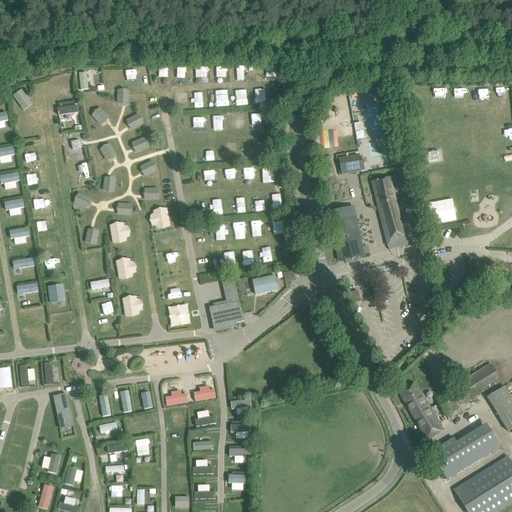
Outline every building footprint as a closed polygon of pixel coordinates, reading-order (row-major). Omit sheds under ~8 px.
[(226,78),(226,68),(217,68),(217,78),(226,78)] [(88,90),(88,72),(79,73),(80,90),(88,90)] [(255,104),(265,103),(265,93),(254,94),(255,104)] [(16,114),(37,111),(35,103),(15,106),(16,114)] [(60,117),(79,111),(76,103),(57,109),(60,117)] [(0,128),(8,127),(6,112),(0,113),(0,128)] [(235,114),(235,125),(246,124),(246,114),(235,114)] [(260,114),(251,114),(252,123),(260,123),(260,114)] [(39,126),(20,130),(22,139),(41,134),(39,126)] [(80,134),(62,136),(63,144),(81,142),(80,134)] [(112,153),(112,145),(93,145),(94,154),(112,153)] [(0,163),(14,162),(13,147),(0,148),(0,163)] [(205,161),(217,161),(216,150),(205,151),(205,161)] [(231,160),(231,150),(219,150),(219,160),(231,160)] [(440,159),(439,151),(417,154),(418,162),(440,159)] [(26,166),(38,163),(35,152),(24,154),(26,166)] [(339,159),(342,175),(361,171),(359,156),(339,159)] [(85,161),(67,163),(69,177),(86,175),(85,161)] [(19,173),(0,175),(0,178),(1,185),(4,184),(5,190),(17,188),(16,182),(20,181),(19,173)] [(389,250),(408,245),(402,222),(401,223),(390,177),(372,182),(389,250)] [(93,198),(92,187),(72,189),(73,196),(81,195),(82,199),(93,198)] [(31,195),(33,213),(40,212),(39,194),(31,195)] [(23,199),(4,202),(5,211),(9,210),(10,216),(21,215),(20,208),(24,207),(23,199)] [(453,200),(430,202),(432,224),(455,221),(453,200)] [(329,212),(334,235),(339,262),(364,256),(353,207),(329,212)] [(151,209),(152,229),(169,229),(169,208),(151,209)] [(110,224),(111,243),(129,243),(129,223),(110,224)] [(12,246),(27,243),(26,238),(30,237),(28,228),(10,231),(12,246)] [(159,236),(161,245),(170,244),(169,235),(159,236)] [(43,256),(60,253),(59,245),(42,248),(43,256)] [(102,251),(95,252),(97,265),(91,266),(92,274),(99,272),(99,275),(106,274),(102,251)] [(174,264),(173,254),(159,256),(161,266),(174,264)] [(12,262),(15,271),(35,267),(33,257),(12,262)] [(115,260),(119,279),(136,276),(132,257),(115,260)] [(292,273),(285,274),(286,282),(294,281),(292,273)] [(273,284),(279,282),(277,274),(249,281),(251,289),(266,285),(267,290),(274,288),(273,284)] [(168,278),(169,288),(179,287),(178,277),(168,278)] [(211,309),(216,331),(237,327),(236,323),(244,322),(240,302),(239,302),(234,277),(221,279),(222,280),(223,280),(227,301),(224,302),(224,306),(211,309)] [(92,291),(110,287),(108,279),(90,283),(92,291)] [(18,294),(39,292),(38,284),(17,286),(18,294)] [(48,286),(50,304),(65,302),(64,285),(48,286)] [(99,320),(101,332),(114,331),(113,319),(99,320)] [(54,336),(55,343),(73,342),(73,334),(54,336)] [(307,338),(311,346),(318,343),(315,335),(307,338)] [(45,385),(53,384),(53,363),(44,363),(45,385)] [(490,365),(437,398),(450,420),(470,408),(467,403),(501,382),(490,365)] [(29,381),(35,381),(35,369),(28,370),(28,366),(20,366),(21,388),(29,387),(29,381)] [(0,368),(0,388),(11,388),(11,368),(0,368)] [(285,383),(293,380),(290,370),(282,373),(285,383)] [(264,390),(269,388),(267,379),(261,381),(264,390)] [(400,393),(427,440),(444,430),(428,402),(426,403),(415,384),(400,393)] [(199,387),(200,392),(194,393),(195,402),(216,399),(215,390),(210,390),(209,386),(199,387)] [(511,398),(505,388),(488,398),(509,433),(511,431),(511,398)] [(186,394),(181,395),(180,390),(171,392),(171,396),(165,397),(166,407),(188,403),(186,394)] [(123,413),(132,412),(129,391),(121,392),(123,413)] [(144,409),(153,408),(150,391),(141,393),(144,409)] [(102,417),(110,416),(109,395),(100,396),(102,417)] [(70,425),(64,397),(56,399),(62,426),(70,425)] [(237,415),(251,415),(250,400),(231,401),(232,410),(237,410),(237,415)] [(196,413),(198,427),(216,424),(215,416),(210,417),(209,411),(196,413)] [(184,412),(175,412),(176,430),(185,429),(184,412)] [(116,422),(99,426),(101,434),(118,430),(116,422)] [(131,437),(150,433),(149,425),(130,429),(131,437)] [(230,433),(236,433),(236,439),(248,440),(249,425),(231,425),(230,433)] [(454,438),(430,452),(447,480),(500,448),(486,425),(457,443),(454,438)] [(135,441),(137,452),(149,451),(147,439),(135,441)] [(193,442),(193,451),(213,450),(213,442),(193,442)] [(230,449),(230,457),(234,457),(234,464),(246,464),(246,449),(230,449)] [(51,454),(50,458),(44,457),(41,470),(57,473),(60,456),(51,454)] [(511,466),(507,457),(453,490),(466,511),(497,511),(511,503),(511,466)] [(192,468),(193,476),(213,475),(213,467),(207,467),(207,460),(196,460),(196,468),(192,468)] [(64,484),(73,486),(74,482),(80,483),(83,470),(69,467),(64,484)] [(177,473),(177,482),(187,482),(187,473),(177,473)] [(231,490),(244,491),(245,476),(229,475),(228,483),(231,483),(231,490)] [(38,508),(48,510),(53,486),(42,484),(38,508)] [(196,501),(215,500),(215,492),(209,492),(209,485),(196,485),(196,501)] [(57,510),(65,511),(78,511),(80,508),(60,502),(57,510)]
